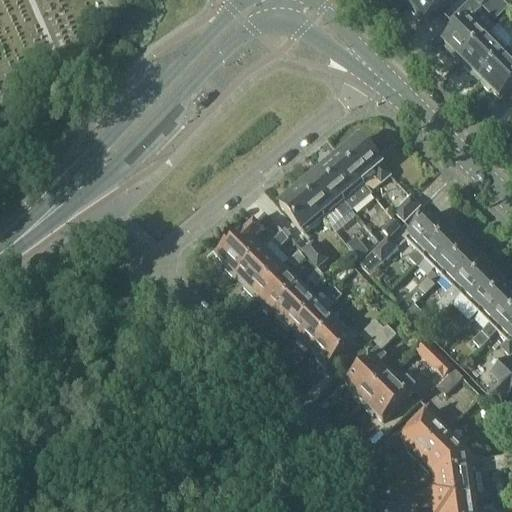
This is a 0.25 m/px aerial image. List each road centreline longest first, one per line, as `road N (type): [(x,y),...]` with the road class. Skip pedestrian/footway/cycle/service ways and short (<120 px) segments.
road 1 (residential): [(381,511),(369,483),(146,267)]
road 2 (residential): [(146,267),(372,72)]
road 3 (tertiary): [(65,197),(268,0)]
road 4 (tertiary): [(511,205),(372,72)]
